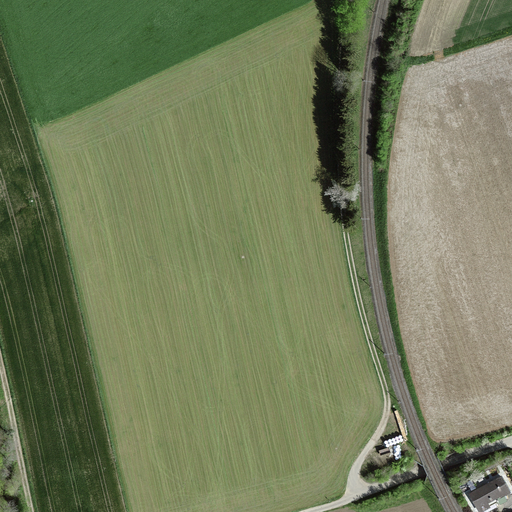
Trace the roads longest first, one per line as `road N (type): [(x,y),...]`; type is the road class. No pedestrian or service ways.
road 1 (track): [(354,498),(352,477),(387,404),(348,252),(337,164),(338,0)]
road 2 (track): [(511,441),(354,498)]
road 3 (track): [(31,511),(0,362)]
